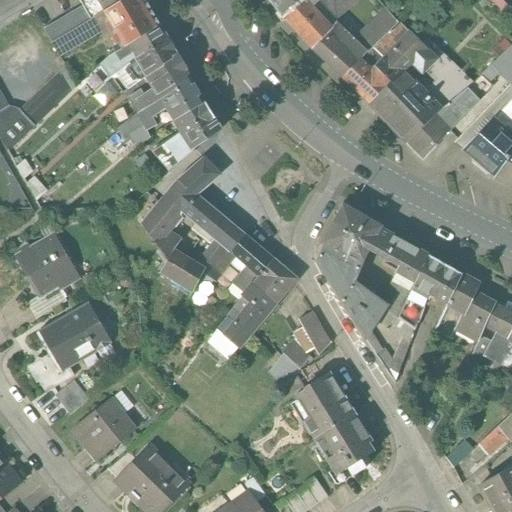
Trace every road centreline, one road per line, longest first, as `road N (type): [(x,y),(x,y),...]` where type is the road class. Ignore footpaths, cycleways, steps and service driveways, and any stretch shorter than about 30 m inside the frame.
road 1 (residential): [(423,474),(312,291),(304,261),(303,239),(343,161)]
road 2 (residential): [(343,161),(275,100),(203,0)]
road 3 (residential): [(511,246),(343,161)]
road 4 (residential): [(92,511),(0,395)]
